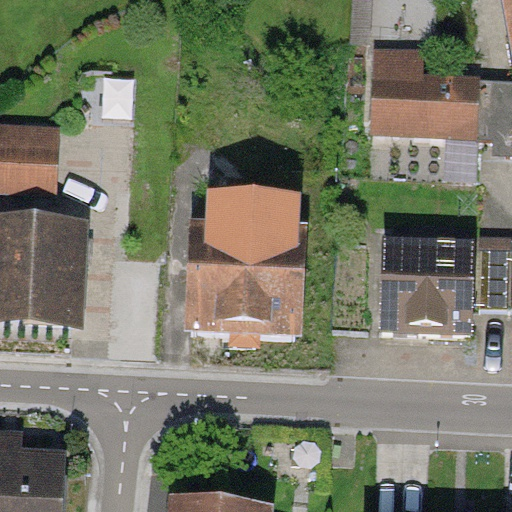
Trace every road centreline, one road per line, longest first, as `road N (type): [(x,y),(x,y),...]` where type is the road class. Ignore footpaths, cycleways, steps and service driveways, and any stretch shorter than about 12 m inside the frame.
road 1 (residential): [(131,400),(511,413)]
road 2 (residential): [(0,393),(131,400)]
